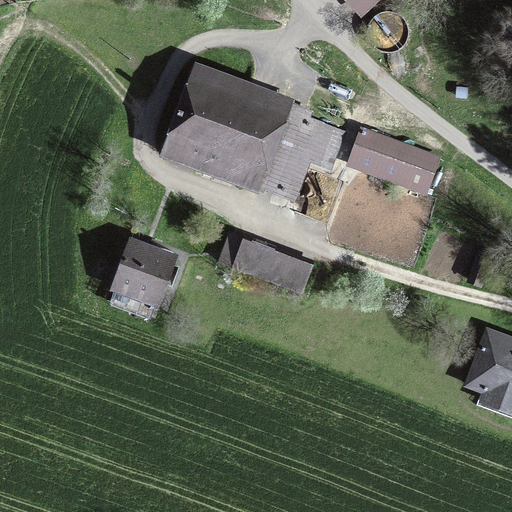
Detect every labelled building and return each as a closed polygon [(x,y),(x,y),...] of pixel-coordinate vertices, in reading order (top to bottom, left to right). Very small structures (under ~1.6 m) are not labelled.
[(355,0),(367,12),(379,0),(355,0)] [(381,13),(373,19),(368,27),(368,37),(372,46),(381,52),(391,53),(400,49),(406,42),(409,32),(407,23),(400,15),(391,12),(381,13)] [(255,198),(258,191),(290,104),(291,100),(192,64),(156,161),(255,198)] [(310,111),(290,104),(258,191),(293,204),(308,164),(328,172),(343,131),(308,118),(310,111)] [(438,158),(362,130),(351,161),(426,189),(438,158)] [(305,289),(314,261),(242,239),(233,266),(305,289)] [(176,265),(125,246),(107,296),(112,298),(107,311),(148,326),(154,310),(159,311),(176,265)] [(469,279),(481,283),(490,257),(479,253),(469,279)] [(511,340),(488,331),(468,385),(482,391),(484,384),(511,394),(511,340)]
